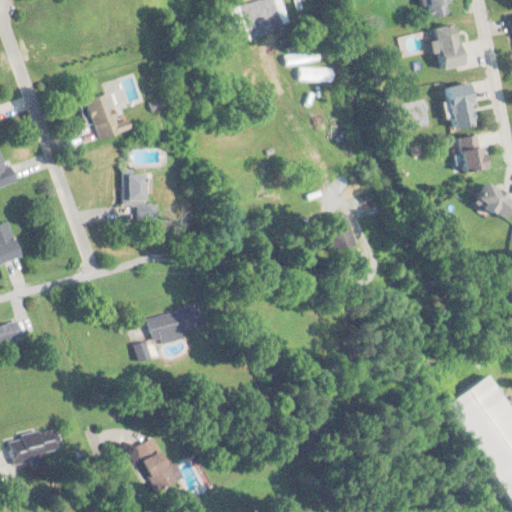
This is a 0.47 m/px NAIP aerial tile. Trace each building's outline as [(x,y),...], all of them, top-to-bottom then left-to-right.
[(444,0),(419,0),(423,19),(447,15),(444,0)] [(429,30),(440,70),(461,64),(451,25),(429,30)] [(285,64),(316,62),(316,51),(284,53),(285,64)] [(297,81),(329,81),(329,68),(297,68),(297,81)] [(452,130),(474,126),(466,84),(444,88),(452,130)] [(127,132),(124,119),(112,122),(106,94),(83,99),(92,139),(127,132)] [(462,174),(484,169),(477,135),(454,140),(462,174)] [(8,164),(1,166),(0,161),(0,186),(13,183),(8,164)] [(118,205),(142,205),(142,172),(118,172),(118,205)] [(471,202),(501,223),(509,211),(499,204),(504,197),(485,183),(471,202)] [(352,245),(342,217),(320,225),(330,253),(352,245)] [(0,262),(17,257),(5,221),(0,222),(0,262)] [(149,344),(183,337),(182,330),(201,325),(197,304),(143,316),(149,344)] [(0,342),(18,338),(14,320),(0,323),(0,342)] [(511,508),(509,511),(435,404),(478,374),(511,423),(511,508)] [(10,462),(55,454),(51,429),(5,437),(10,462)] [(170,462),(164,466),(148,436),(129,447),(154,490),(178,477),(170,462)] [(285,500),(271,494),(266,506),(280,511),(285,500)]
